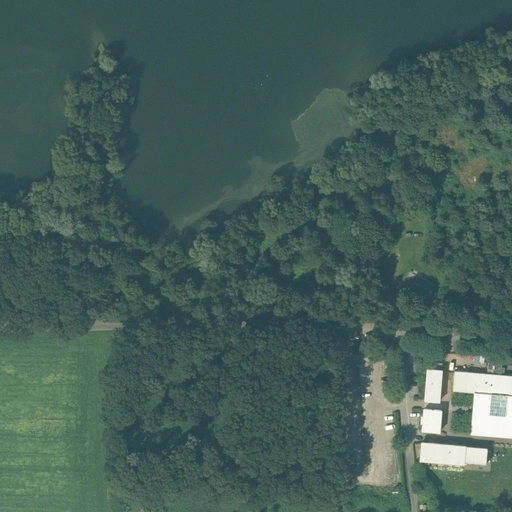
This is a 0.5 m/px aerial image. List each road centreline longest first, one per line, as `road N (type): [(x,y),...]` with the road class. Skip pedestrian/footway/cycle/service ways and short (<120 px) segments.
road 1 (unclassified): [(396,327),(0,327)]
road 2 (unclassified): [(396,327),(416,511)]
